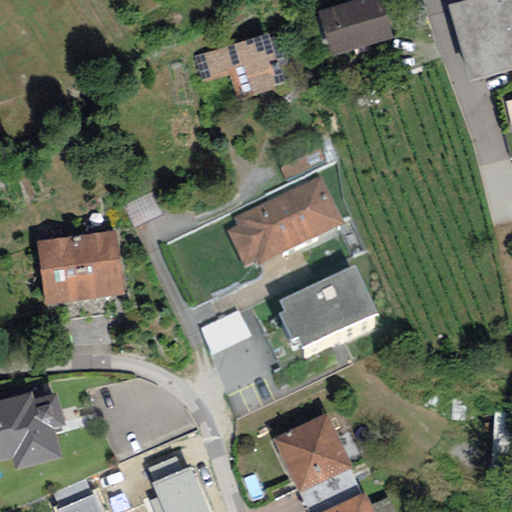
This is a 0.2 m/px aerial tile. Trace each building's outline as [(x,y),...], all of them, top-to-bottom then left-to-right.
[(380,0),(355,0),(316,11),(330,60),(392,42),(380,0)] [(511,0),(469,0),(448,6),(468,81),(511,69),(511,0)] [(229,75),(238,102),(274,90),(272,85),(283,82),(268,34),(193,57),(201,83),(229,75)] [(287,183),(325,163),(320,149),(280,168),(287,183)] [(342,223),(320,177),(234,219),(238,227),(228,232),(245,266),(257,260),(259,263),(342,223)] [(122,207),(133,229),(161,216),(150,193),(122,207)] [(78,236),(88,300),(126,294),(117,230),(78,236)] [(88,300),(78,236),(36,242),(45,306),(88,300)] [(355,266),(280,301),(284,311),(278,314),(290,340),(297,338),(302,348),(378,314),(355,266)] [(201,329),(212,356),(250,338),(238,311),(201,329)] [(31,394),(0,402),(0,463),(13,460),(16,470),(60,458),(52,428),(64,425),(56,395),(33,400),(31,394)] [(511,412),(493,412),(491,473),(511,473),(511,412)] [(327,414),(273,440),(299,495),(350,470),(353,468),(327,414)] [(149,469),(154,482),(183,470),(178,457),(149,469)] [(209,511),(191,467),(183,470),(154,482),(152,483),(158,498),(149,501),(153,511),(209,511)] [(323,511),(361,494),(350,470),(299,495),(307,511),(323,511)] [(86,479),(52,494),(59,509),(93,494),(86,479)] [(361,494),(323,511),(375,511),(366,492),(361,494)] [(55,511),(100,511),(93,494),(59,509),(55,511)]
